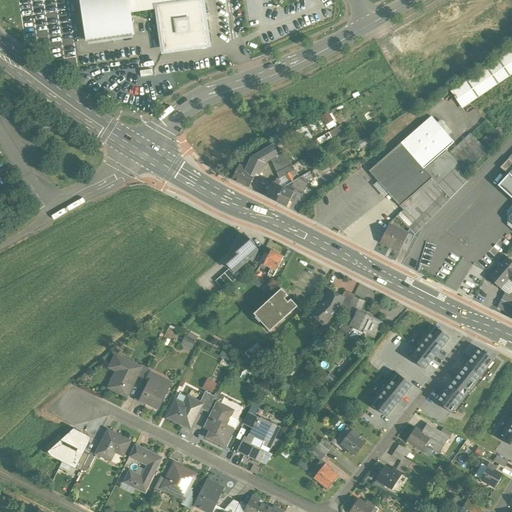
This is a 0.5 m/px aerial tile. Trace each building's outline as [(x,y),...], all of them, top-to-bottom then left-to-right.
[(80,0),(84,20),(88,42),(111,38),(120,36),(134,34),(131,14),(158,10),(165,55),(212,48),(204,0),(80,0)] [(76,45),(52,49),(54,60),(66,59),(67,69),(79,67),(76,45)] [(511,50),(451,91),(462,108),(511,73),(511,50)] [(330,112),(323,115),(326,124),(333,122),(330,112)] [(431,117),(402,143),(424,168),(453,142),(431,117)] [(319,139),(322,144),(345,130),(341,125),(319,139)] [(447,151),(425,170),(432,178),(449,162),(475,139),(471,134),(449,153),(447,151)] [(475,139),(449,162),(465,180),(470,177),(465,172),(487,153),(475,139)] [(370,171),(400,206),(432,179),(432,178),(425,170),(424,168),(402,143),(370,171)] [(272,146),(252,158),(249,164),(258,168),(255,174),(259,175),(264,163),(271,160),(278,156),(272,146)] [(278,156),(271,160),(276,172),(292,165),(286,152),(278,156)] [(511,169),(511,160),(509,157),(500,167),(508,175),(509,173),(511,169)] [(432,178),(432,179),(449,199),(467,182),(465,180),(449,162),(432,178)] [(258,168),(249,164),(246,169),(239,165),(231,180),(248,188),(255,174),(258,168)] [(292,165),(276,172),(279,178),(285,175),(295,170),(292,165)] [(295,170),(285,175),(290,184),(299,178),(295,170)] [(511,175),(509,173),(508,175),(498,186),(511,198),(511,175)] [(290,184),(282,189),(293,194),(297,195),(300,197),(308,181),(299,178),(290,184)] [(388,224),(389,225),(407,234),(413,237),(449,199),(432,179),(400,206),(404,210),(388,224)] [(275,181),(273,184),(271,183),(269,187),(266,186),(264,192),(266,193),(265,196),(276,202),(282,189),(278,186),(279,184),(275,181)] [(293,194),(282,189),(276,202),(286,207),(293,194)] [(407,234),(389,225),(380,243),(399,252),(401,249),(407,234)] [(407,234),(401,249),(406,251),(413,237),(407,234)] [(226,262),(235,272),(250,258),(252,260),(253,259),(258,251),(252,241),(250,242),(245,236),(243,236),(233,256),(226,262)] [(283,257),(271,251),(269,255),(265,265),(271,268),(268,274),(273,276),(278,266),(280,268),(283,262),(280,261),(283,257)] [(259,262),(265,265),(269,255),(263,252),(259,262)] [(511,263),(506,258),(487,279),(499,289),(507,280),(511,284),(511,263)] [(237,279),(229,269),(215,281),(223,291),(237,279)] [(254,275),(250,281),(256,285),(260,278),(254,275)] [(266,282),(260,278),(256,285),(262,289),(266,282)] [(280,290),(253,315),(268,332),(296,308),(290,301),(287,303),(284,299),(287,297),(285,295),(280,290)] [(355,296),(346,291),(342,298),(338,308),(347,311),(355,296)] [(329,292),(324,302),(312,314),(322,325),(336,311),(338,308),(342,298),(329,292)] [(511,295),(505,292),(501,300),(511,304),(511,295)] [(355,296),(347,311),(355,316),(358,310),(360,311),(366,301),(355,296)] [(511,309),(511,304),(501,300),(497,307),(510,313),(511,309)] [(360,311),(358,310),(355,316),(352,321),(348,319),(339,328),(347,335),(354,328),(365,334),(364,336),(365,336),(366,334),(372,337),(375,330),(377,331),(382,322),(360,311)] [(436,326),(411,357),(424,368),(449,338),(436,326)] [(182,344),(193,349),(199,336),(188,331),(182,344)] [(256,343),(248,351),(252,355),(260,348),(256,343)] [(479,348),(454,379),(468,390),(493,360),(479,348)] [(140,367),(116,355),(109,367),(110,368),(111,365),(120,370),(111,388),(109,386),(108,387),(127,396),(137,375),(141,367),(140,367)] [(141,367),(137,375),(144,379),(149,368),(142,364),(140,367),(141,367)] [(398,374),(373,404),(387,415),(411,385),(398,374)] [(171,384),(158,378),(157,380),(152,377),(146,390),(140,400),(147,403),(159,409),(171,384)] [(213,391),(217,383),(206,379),(203,387),(213,391)] [(454,379),(437,400),(451,411),(468,390),(454,379)] [(146,390),(140,387),(134,399),(146,405),(147,403),(140,400),(146,390)] [(200,402),(188,396),(184,405),(176,401),(168,417),(191,428),(201,408),(204,404),(203,403),(209,392),(205,391),(200,402)] [(209,392),(203,403),(204,404),(201,408),(207,411),(214,395),(209,392)] [(214,395),(207,411),(212,414),(218,402),(222,404),(225,397),(216,393),(214,395)] [(255,400),(250,411),(256,414),(260,402),(255,400)] [(222,404),(218,402),(212,414),(205,427),(214,432),(211,438),(226,445),(234,429),(226,425),(233,410),(222,404)] [(255,415),(249,412),(243,423),(250,427),(255,415)] [(281,428),(255,415),(250,427),(253,428),(246,441),(244,440),(238,452),(245,456),(245,455),(260,462),(266,450),(263,449),(269,436),(275,439),(281,428)] [(511,423),(503,439),(511,444),(511,423)] [(448,438),(427,425),(424,429),(432,435),(430,438),(436,442),(432,448),(438,452),(448,438)] [(422,432),(415,428),(407,441),(422,450),(426,445),(432,448),(436,442),(430,438),(432,435),(424,429),(422,432)] [(90,438),(74,430),(71,437),(68,435),(63,440),(51,450),(52,451),(54,454),(64,459),(72,463),(77,465),(84,452),(90,438)] [(352,430),(341,444),(354,455),(364,443),(358,438),(360,436),(352,430)] [(130,441),(107,431),(96,454),(111,461),(115,452),(123,456),(130,441)] [(63,440),(59,436),(46,447),(50,453),(52,451),(51,450),(63,440)] [(333,446),(323,438),(320,443),(329,451),(333,446)] [(329,451),(320,443),(316,448),(325,455),(329,451)] [(135,444),(129,457),(135,460),(141,447),(135,444)] [(410,451),(399,445),(395,451),(404,455),(407,457),(410,451)] [(163,457),(141,447),(135,460),(147,466),(143,475),(130,469),(124,483),(143,492),(146,487),(148,489),(163,457)] [(404,455),(395,451),(391,456),(401,461),(404,455)] [(71,466),(81,471),(84,465),(89,455),(84,452),(77,465),(72,463),(71,466)] [(95,457),(90,454),(89,455),(84,465),(90,468),(95,457)] [(494,461),(505,467),(508,462),(497,456),(494,461)] [(197,474),(174,463),(167,479),(162,488),(163,489),(175,494),(177,490),(187,495),(197,474)] [(334,469),(326,463),(314,477),(328,489),(338,477),(332,472),(334,469)] [(497,468),(489,463),(480,479),(495,488),(503,475),(496,470),(497,468)] [(392,471),(385,466),(377,479),(392,488),(401,473),(393,468),(392,471)] [(161,476),(155,488),(161,492),(163,489),(162,488),(167,479),(161,476)] [(225,488),(208,480),(194,506),(206,511),(212,511),(213,511),(216,505),(225,488)] [(477,503),(464,495),(455,510),(457,511),(480,511),(482,509),(475,505),(477,503)] [(261,500),(252,496),(247,505),(244,511),(264,511),(267,506),(260,502),(261,500)] [(365,503),(359,499),(351,511),(377,511),(380,509),(367,501),(365,503)] [(225,510),(224,510),(227,511),(235,511),(241,503),(234,500),(225,510)] [(241,503),(235,511),(244,511),(247,505),(241,503)]
